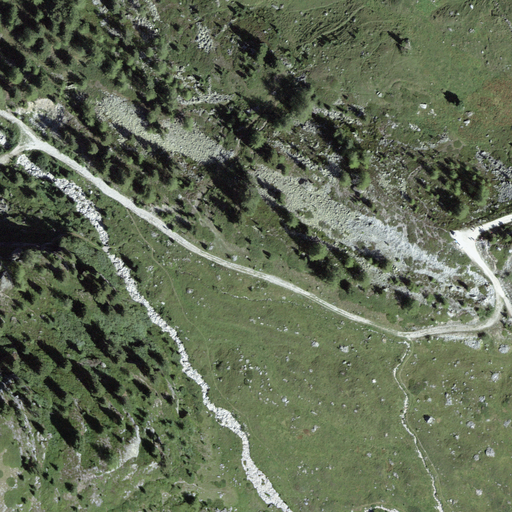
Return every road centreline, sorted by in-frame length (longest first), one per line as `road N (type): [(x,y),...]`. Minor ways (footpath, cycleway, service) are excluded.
road 1 (track): [(124,201),(203,253),(401,333),(484,325),(495,317),(498,286)]
road 2 (track): [(0,111),(124,201)]
